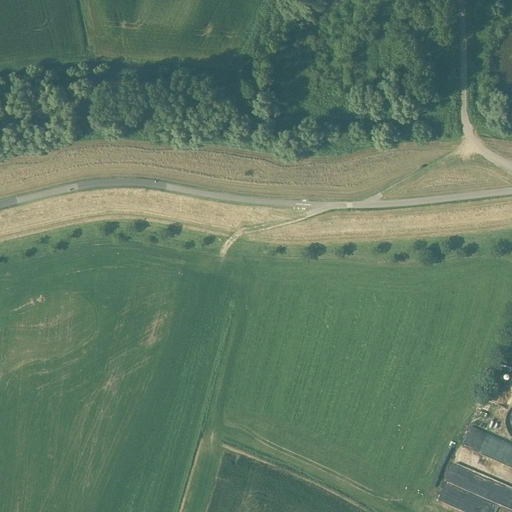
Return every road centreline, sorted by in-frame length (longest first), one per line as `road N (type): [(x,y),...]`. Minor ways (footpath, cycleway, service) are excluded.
road 1 (unclassified): [(0,205),(123,182),(324,205),(511,191)]
road 2 (track): [(360,205),(478,148)]
